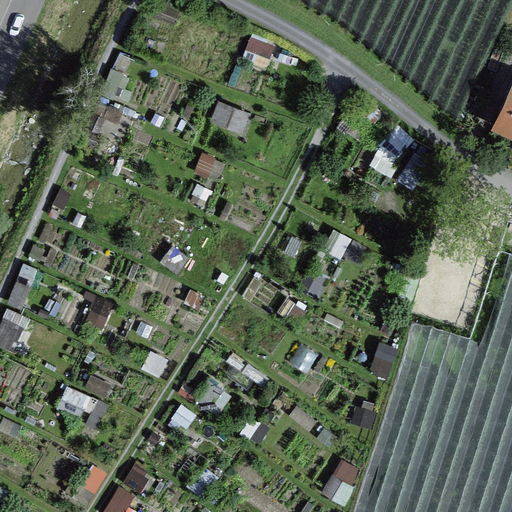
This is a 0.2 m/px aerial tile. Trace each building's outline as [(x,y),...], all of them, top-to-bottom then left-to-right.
[(511,97),(497,130),(511,136),(511,97)] [(246,129),(254,110),(226,98),(217,117),(246,129)] [(393,124),(378,164),(397,171),(412,131),(393,124)] [(417,149),(404,178),(416,183),(429,155),(417,149)] [(22,278),(14,298),(26,303),(34,283),(22,278)] [(228,322),(259,341),(272,320),(240,301),(228,322)] [(0,334),(0,342),(21,348),(31,312),(8,306),(0,334)] [(347,455),(327,489),(346,500),(366,466),(347,455)] [(126,480),(143,490),(154,472),(137,462),(126,480)] [(111,511),(128,511),(142,493),(125,481),(106,508),(111,511)]
